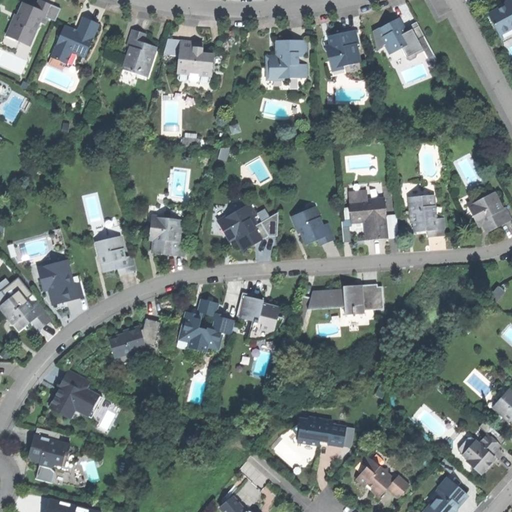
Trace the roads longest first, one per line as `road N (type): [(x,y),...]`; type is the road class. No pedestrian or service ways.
road 1 (residential): [(511,248),(466,259),(164,282),(102,310),(57,346),(12,394),(0,420)]
road 2 (residential): [(147,0),(271,8),(325,0)]
road 3 (residential): [(511,109),(458,0)]
